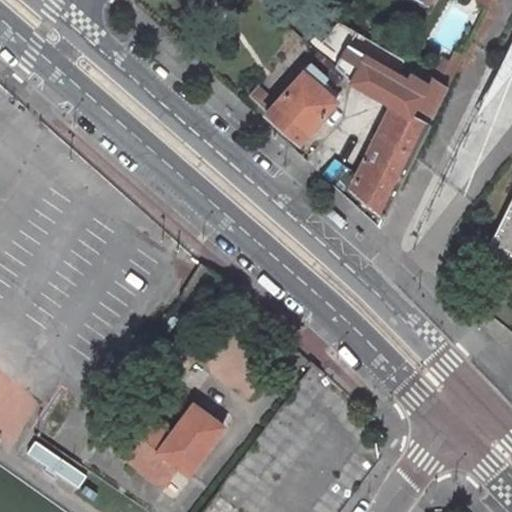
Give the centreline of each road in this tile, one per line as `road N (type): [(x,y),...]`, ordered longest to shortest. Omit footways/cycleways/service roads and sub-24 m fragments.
road 1 (secondary): [(482,399),(78,27)]
road 2 (secondary): [(55,64),(452,430)]
